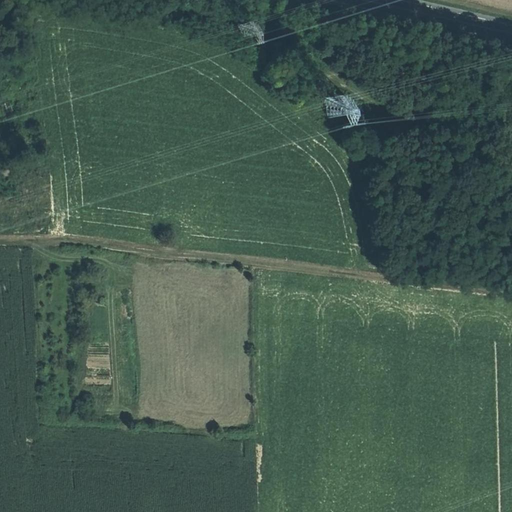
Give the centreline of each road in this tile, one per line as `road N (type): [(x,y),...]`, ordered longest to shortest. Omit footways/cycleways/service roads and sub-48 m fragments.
road 1 (track): [(0,244),(511,293)]
road 2 (track): [(511,206),(270,30),(242,0)]
road 3 (secondary): [(360,0),(511,34)]
